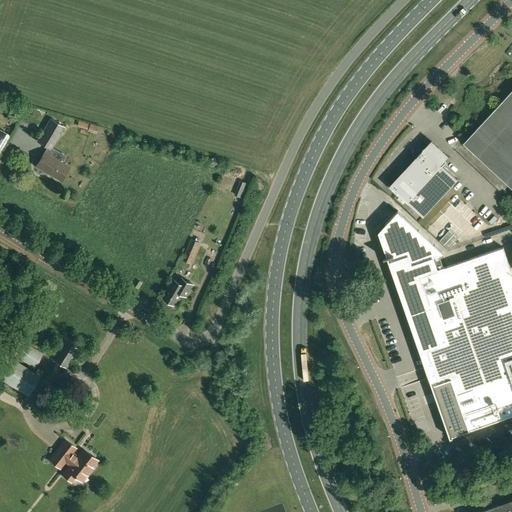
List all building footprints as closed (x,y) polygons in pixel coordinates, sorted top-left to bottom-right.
[(511,90),(464,142),(511,187),(511,90)] [(5,99),(2,110),(12,113),(15,102),(5,99)] [(51,149),(60,133),(64,127),(51,118),(37,140),(51,149)] [(0,127),(0,147),(9,132),(0,127)] [(447,160),(446,159),(442,155),(434,148),(429,148),(427,151),(393,188),(408,202),(423,216),(458,179),(443,165),(447,160)] [(44,152),(36,166),(61,180),(69,166),(44,152)] [(248,184),(240,181),(235,195),(243,198),(248,184)] [(19,208),(15,215),(21,218),(25,211),(19,208)] [(443,253),(399,212),(397,210),(379,229),(393,270),(439,254),(443,253)] [(494,215),(489,221),(492,224),(497,218),(494,215)] [(457,239),(449,231),(440,241),(448,249),(457,239)] [(192,238),(187,249),(187,250),(193,252),(195,253),(200,242),(192,238)] [(76,243),(72,250),(79,255),(83,248),(76,243)] [(452,436),(511,415),(511,273),(503,247),(452,264),(444,267),(439,254),(393,270),(397,283),(423,356),(429,353),(432,362),(439,382),(434,384),(452,436)] [(163,297),(169,301),(173,303),(175,305),(182,293),(186,296),(193,284),(182,277),(179,282),(174,279),(163,297)] [(135,278),(131,285),(138,289),(142,282),(135,278)] [(7,350),(35,367),(43,354),(16,337),(7,350)] [(68,368),(80,350),(63,339),(51,357),(68,368)] [(38,368),(35,372),(6,354),(0,363),(0,377),(15,387),(28,395),(40,375),(42,371),(38,368)] [(75,476),(80,480),(81,481),(86,474),(87,475),(93,468),(92,467),(94,464),(97,460),(83,449),(77,457),(71,452),(75,447),(65,439),(50,460),(52,462),(60,467),(65,461),(70,465),(63,475),(71,481),(75,476)] [(511,511),(511,499),(474,511),(511,511)]
